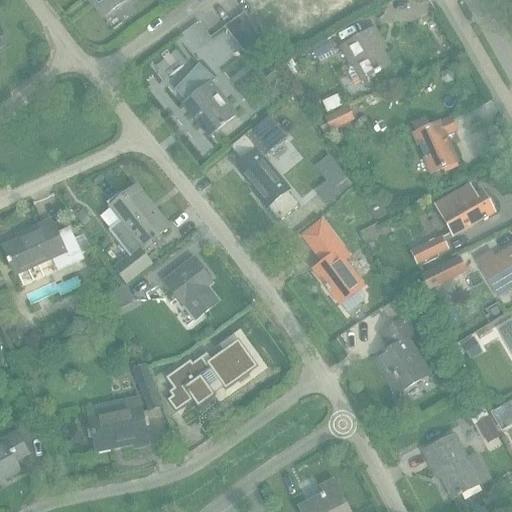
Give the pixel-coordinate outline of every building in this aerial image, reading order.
[(88,0),(102,18),(124,0),(83,0),(88,0)] [(321,0),(332,17),(358,1),(357,0),(267,0),(282,25),(298,15),(295,10),(311,0),(321,0)] [(361,82),(387,66),(377,48),(382,45),(373,29),(341,47),(361,82)] [(212,134),(236,115),(210,83),(214,79),(199,65),(174,90),(185,103),(183,105),(192,116),(195,114),(212,134)] [(347,107),(323,118),(328,129),(352,118),(347,107)] [(268,116),(230,147),(242,161),(236,166),(257,193),(255,195),(266,208),(267,208),(279,222),(299,205),(288,191),(262,158),(286,138),(268,116)] [(444,137),(456,132),(450,119),(414,135),(431,174),(443,168),(445,172),(457,166),(444,137)] [(140,250),(168,227),(136,187),(122,197),(119,193),(107,203),(121,221),(109,230),(130,256),(114,269),(126,283),(150,263),(140,250)] [(460,233),(494,213),(482,192),(473,197),(467,187),(436,205),(446,222),(452,219),(460,233)] [(59,271),(72,265),(55,227),(43,232),(42,230),(4,247),(16,275),(54,257),(59,271)] [(339,304),(362,287),(337,253),(342,249),(329,231),(310,246),(323,263),(314,270),(339,304)] [(418,266),(448,250),(442,239),(412,254),(418,266)] [(510,286),(511,284),(511,249),(494,260),(490,252),(477,260),(499,297),(511,289),(510,286)] [(419,275),(426,290),(465,270),(458,256),(419,275)] [(195,321),(220,301),(203,280),(207,276),(193,258),(164,282),(195,321)] [(106,315),(133,302),(126,288),(99,301),(106,315)] [(400,298),(366,319),(374,333),(408,312),(400,298)] [(396,395),(428,376),(406,341),(415,335),(405,319),(379,335),(389,350),(374,360),(396,395)] [(511,325),(501,332),(511,350),(511,325)] [(190,360),(164,378),(172,389),(168,392),(171,396),(166,400),(175,413),(192,401),(197,408),(215,396),(213,393),(221,386),(225,391),(247,375),(250,373),(241,360),(247,357),(236,341),(209,360),(204,354),(192,363),(190,360)] [(149,411),(161,407),(146,366),(133,371),(149,411)] [(88,409),(89,417),(96,451),(134,443),(135,447),(148,445),(139,399),(88,409)] [(511,399),(490,413),(500,430),(511,422),(511,399)] [(16,462),(29,454),(16,431),(2,439),(5,444),(0,446),(0,481),(20,470),(16,462)] [(442,478),(453,499),(489,480),(476,456),(467,461),(454,436),(424,452),(438,479),(442,478)] [(350,511),(334,481),(317,490),(321,499),(299,511),(350,511)]
